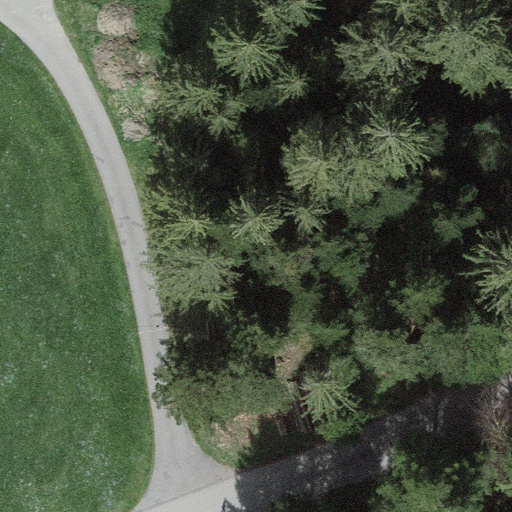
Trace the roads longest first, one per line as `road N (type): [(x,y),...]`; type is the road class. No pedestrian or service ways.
road 1 (track): [(198,509),(111,141),(21,0)]
road 2 (unclassified): [(511,376),(192,511)]
